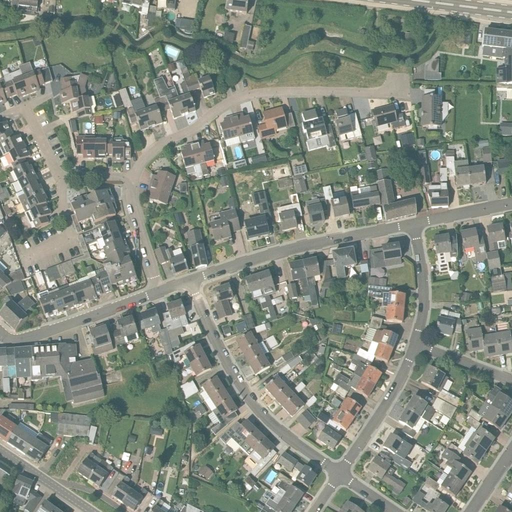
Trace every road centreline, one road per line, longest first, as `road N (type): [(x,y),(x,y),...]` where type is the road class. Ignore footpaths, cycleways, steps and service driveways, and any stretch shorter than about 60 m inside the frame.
road 1 (residential): [(132,178),(150,150),(248,93),(394,92)]
road 2 (residential): [(339,473),(261,412),(214,338),(190,281)]
road 3 (residential): [(190,281),(267,253),(413,223)]
road 4 (residential): [(0,333),(18,340),(158,290)]
road 5 (residential): [(339,473),(415,344)]
road 6 (residential): [(415,344),(424,285),(413,223)]
